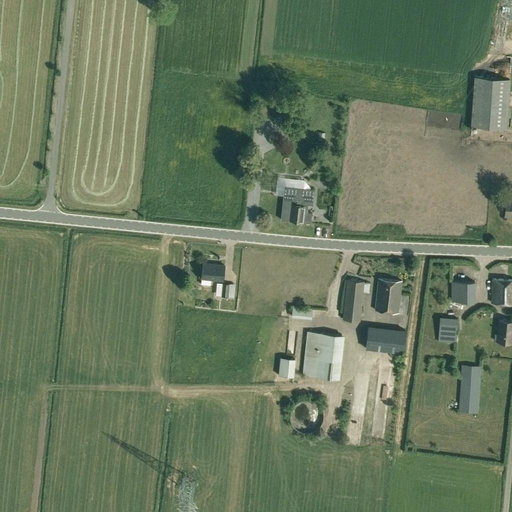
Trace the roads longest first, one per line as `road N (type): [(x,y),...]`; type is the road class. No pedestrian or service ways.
road 1 (tertiary): [(511,252),(46,219)]
road 2 (unclassified): [(46,219),(70,0)]
road 3 (track): [(424,250),(398,451)]
